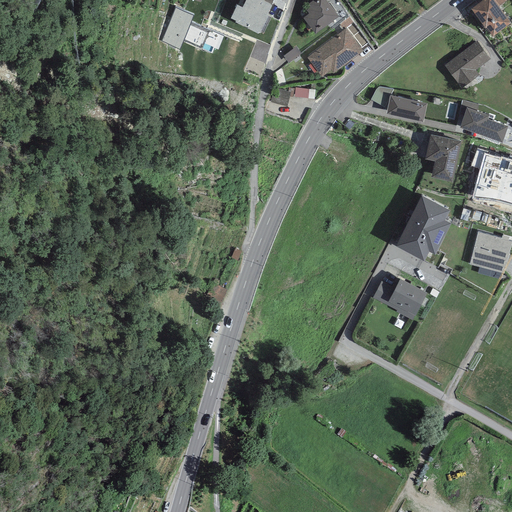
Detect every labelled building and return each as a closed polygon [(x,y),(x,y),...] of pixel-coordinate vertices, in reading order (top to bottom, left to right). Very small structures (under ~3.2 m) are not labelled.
[(240,0),(240,1),(238,0),(235,0),(229,13),(258,28),(272,0),(240,0)] [(309,11),(303,15),(315,31),(339,13),(328,0),(309,0),(308,1),(310,4),(306,7),(309,11)] [(497,0),(477,0),(471,5),(485,23),(486,22),(493,31),(510,17),(499,3),(497,0)] [(182,51),(195,14),(177,7),(163,44),(182,51)] [(346,26),(306,56),(321,75),(331,68),(333,71),(363,49),(346,26)] [(477,39),(444,63),(462,86),(480,73),(476,67),(490,56),(477,39)] [(301,52),(295,45),(283,54),(289,61),(301,52)] [(390,93),(386,110),(423,118),(426,100),(390,93)] [(489,112),(467,104),(460,124),(502,139),(508,122),(488,115),(489,112)] [(461,138),(430,131),(425,155),(435,158),(432,173),(452,178),(461,138)] [(500,158),(484,153),(470,201),(511,213),(511,159),(501,156),(500,158)] [(450,205),(421,192),(396,240),(424,255),(429,246),(435,249),(450,218),(444,216),(450,205)] [(511,246),(511,238),(477,230),(469,263),(506,272),(511,246)] [(395,286),(381,279),(373,295),(397,308),(396,310),(412,317),(426,289),(400,275),(395,286)] [(227,287),(212,281),(207,294),(221,300),(227,287)]
